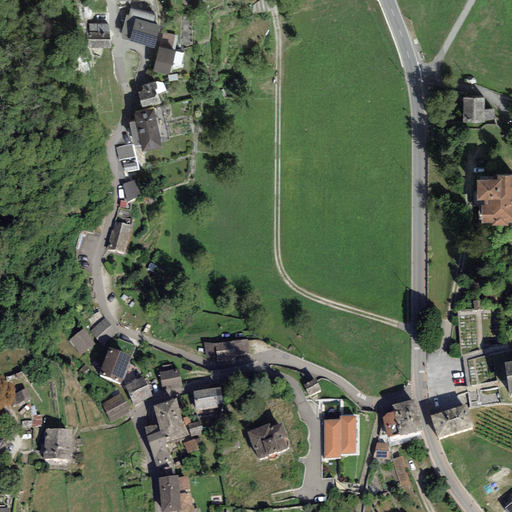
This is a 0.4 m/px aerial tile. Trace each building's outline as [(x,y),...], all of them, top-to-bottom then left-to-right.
[(156,13),(131,6),(129,14),(126,12),(121,31),(123,37),(154,45),(159,23),(153,21),(156,13)] [(110,31),(88,32),(89,48),(110,47),(110,31)] [(175,49),(159,45),(153,69),(169,73),(175,49)] [(142,89),(137,90),(141,104),(157,100),(155,92),(164,90),(162,83),(154,80),(141,83),(142,89)] [(484,96),(463,95),(462,120),(483,121),(484,119),(494,120),(495,108),(484,107),(484,96)] [(154,106),(134,110),(136,119),(130,120),(135,141),(140,140),(142,147),(162,142),(154,106)] [(132,143),(116,147),(119,160),(135,156),(132,143)] [(496,174),(476,174),(476,195),(484,195),(484,200),(481,200),(481,220),(491,220),(491,222),(507,222),(507,219),(511,218),(511,170),(496,170),(496,174)] [(136,182),(122,186),(127,202),(141,199),(136,182)] [(131,228),(114,223),(107,251),(124,255),(131,228)] [(106,319),(92,331),(100,340),(114,328),(106,319)] [(95,346),(85,330),(69,341),(80,357),(95,346)] [(246,358),(245,342),(206,344),(207,358),(219,357),(219,360),(246,358)] [(131,362),(109,353),(98,379),(120,388),(131,362)] [(179,371),(159,373),(161,391),(181,388),(179,371)] [(144,378),(126,385),(134,406),(152,398),(144,378)] [(220,390),(194,395),(197,414),(223,409),(220,390)] [(30,400),(26,391),(11,397),(16,407),(30,400)] [(121,395),(102,405),(112,424),(131,414),(121,395)] [(176,402),(153,410),(162,435),(148,440),(157,468),(174,462),(168,446),(189,439),(176,402)] [(415,403),(391,409),(392,415),(387,417),(382,421),(387,442),(422,434),(415,403)] [(468,407),(431,419),(438,442),(475,430),(468,407)] [(339,423),(324,423),(324,461),(341,461),(341,456),(356,456),(356,419),(339,419),(339,423)] [(269,428),(249,435),(259,463),(287,452),(283,443),(287,441),(282,426),(270,431),(269,428)] [(73,434),(45,432),(43,462),(71,464),(73,434)] [(390,459),(390,445),(378,444),(377,459),(390,459)] [(189,479),(160,483),(164,511),(186,511),(193,511),(189,479)]
